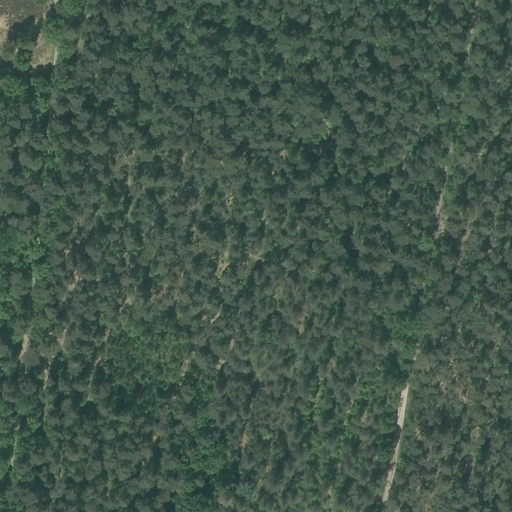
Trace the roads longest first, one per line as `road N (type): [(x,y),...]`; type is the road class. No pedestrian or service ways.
road 1 (track): [(420,293),(245,265),(232,345),(207,393),(192,471),(161,511)]
road 2 (track): [(457,90),(382,511)]
